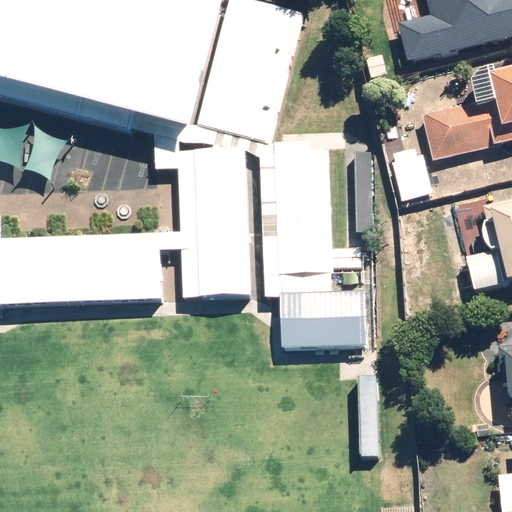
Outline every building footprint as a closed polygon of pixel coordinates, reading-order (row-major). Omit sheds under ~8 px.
[(284,11),(238,0),(0,0),(0,99),(165,138),(168,122),(255,138),(284,11)] [(395,35),(405,72),(511,43),(511,0),(424,0),(431,25),(395,35)] [(387,81),(381,58),(359,63),(365,87),(387,81)] [(511,75),(481,83),(472,93),(471,107),(420,119),(432,170),(511,151),(511,75)] [(336,141),(283,142),(287,271),(340,270),(336,141)] [(253,142),(186,144),(191,309),(259,307),(253,142)] [(371,240),(373,159),(354,158),(351,240),(371,240)] [(511,194),(487,200),(490,212),(482,214),(486,231),(479,232),(485,260),(462,265),(471,302),(511,292),(511,194)] [(165,233),(2,238),(5,318),(168,313),(165,233)] [(276,292),(278,345),(360,342),(357,288),(276,292)] [(377,462),(374,383),(356,383),(358,463),(377,462)] [(511,511),(511,454),(511,465),(511,483),(497,485),(499,511),(511,511)]
